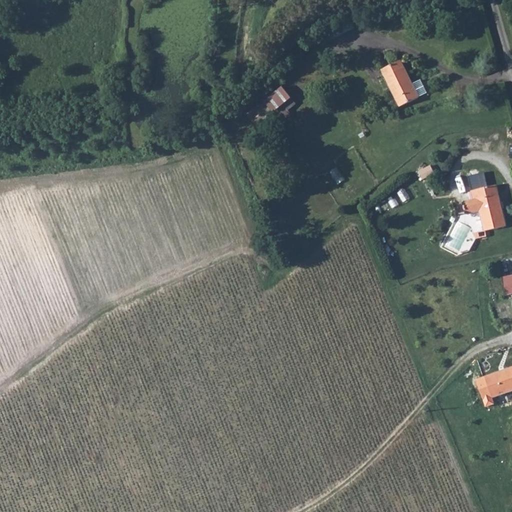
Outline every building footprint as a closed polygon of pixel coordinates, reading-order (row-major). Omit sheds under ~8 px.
[(401,59),(382,68),(400,105),(419,95),(418,93),(426,90),(420,78),(412,82),(401,59)] [(284,85),(260,103),(268,113),(270,112),(273,116),(283,109),(279,104),(292,95),(284,85)] [(421,170),(423,177),(436,173),(433,165),(421,170)] [(472,190),(470,190),(473,199),(460,202),(463,211),(479,207),(485,229),(505,224),(496,184),(487,186),(483,173),(468,176),(472,190)] [(511,276),(503,278),(506,296),(511,295),(511,276)] [(511,366),(483,376),(490,397),(511,389),(511,366)]
